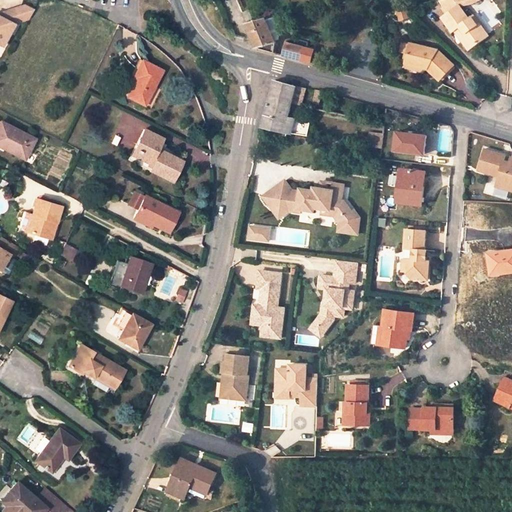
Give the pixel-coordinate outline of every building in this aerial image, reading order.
[(460,4),(457,0),(441,0),(449,11),(460,4)] [(460,4),(449,11),(443,15),(451,28),(454,27),(459,23),(464,31),(460,34),(468,47),(478,40),(476,35),(482,31),(477,23),(478,19),(474,13),(469,17),(461,5),(460,4)] [(27,19),(24,7),(8,11),(12,23),(27,19)] [(27,19),(29,20),(33,11),(24,7),(27,19)] [(0,47),(2,49),(14,25),(12,23),(8,11),(0,13),(0,47)] [(266,19),(266,17),(247,22),(258,47),(275,52),(276,43),(275,41),(266,19)] [(266,19),(275,41),(279,39),(280,36),(278,31),(279,29),(274,17),(266,19)] [(478,40),(488,33),(478,19),(477,23),(482,31),(476,35),(478,40)] [(459,23),(454,27),(460,34),(464,31),(459,23)] [(284,54),(301,59),(304,47),(287,42),(285,47),(285,46),(284,50),(284,54)] [(421,62),(425,63),(426,65),(427,66),(440,77),(454,63),(438,47),(411,42),(406,61),(409,61),(421,64),(421,62)] [(304,47),(301,59),(312,62),(315,49),(305,47),(304,47)] [(145,105),(163,70),(143,60),(138,69),(134,77),(137,78),(128,96),(145,105)] [(292,100),(296,85),(276,80),(272,94),(292,100)] [(320,103),(322,91),(316,89),(314,99),(316,99),(316,102),(320,103)] [(288,115),(292,101),(292,100),(272,94),(263,125),(284,131),(308,135),(312,119),(288,115)] [(112,140),(130,147),(140,121),(122,114),(112,140)] [(0,124),(0,141),(6,144),(4,148),(25,159),(35,139),(2,121),(0,124)] [(173,181),(183,161),(159,148),(163,139),(144,129),(131,154),(151,164),(148,169),(173,181)] [(425,153),(427,134),(398,131),(396,149),(425,153)] [(369,145),(383,147),(385,133),(371,132),(369,145)] [(506,155),(484,149),(477,171),(497,178),(494,187),(511,192),(511,157),(510,157),(508,163),(504,162),(506,155)] [(427,171),(402,168),(398,201),(422,204),(427,171)] [(286,180),(264,196),(281,218),(290,212),(298,213),(298,208),(314,212),(315,207),(330,210),(332,212),(340,223),(340,232),(357,234),(360,218),(355,211),(353,212),(345,201),(342,201),(344,184),(322,181),(321,188),(315,187),(314,190),(301,188),(300,192),(294,191),(286,180)] [(151,227),(152,224),(168,233),(179,212),(145,195),(134,218),(151,227)] [(62,206),(37,199),(32,215),(36,216),(31,233),(52,239),(62,206)] [(30,214),(25,231),(31,233),(36,216),(32,215),(30,214)] [(269,242),(271,226),(248,225),(246,241),(269,242)] [(407,258),(406,270),(412,278),(428,279),(430,260),(427,260),(427,257),(425,256),(425,250),(426,231),(407,229),(406,249),(414,250),(413,258),(407,258)] [(15,255),(20,247),(4,238),(0,244),(0,269),(3,271),(13,254),(15,255)] [(64,245),(59,254),(69,261),(75,251),(64,245)] [(492,273),(511,270),(511,248),(489,252),(492,273)] [(142,293),(143,288),(152,262),(131,255),(128,264),(117,261),(109,285),(120,288),(120,287),(142,293)] [(355,271),(356,262),(336,259),(335,269),(355,271)] [(317,322),(327,330),(334,321),(335,315),(344,315),(345,306),(351,307),(353,291),(347,290),(348,282),(354,282),(355,271),(335,269),(334,275),(333,281),(328,280),(327,287),(326,298),(330,299),(329,305),(323,305),(322,314),(317,322)] [(262,335),(266,335),(278,336),(281,309),(274,308),(278,273),(258,270),(256,288),(261,289),(260,300),(264,301),(264,306),(255,305),(253,318),(260,319),(259,325),(263,326),(262,335)] [(319,286),(327,287),(328,280),(333,281),(334,275),(320,274),(319,286)] [(181,289),(177,300),(181,302),(186,291),(181,289)] [(0,326),(12,301),(0,294),(0,326)] [(124,328),(119,338),(138,348),(151,324),(123,308),(114,323),(124,328)] [(409,329),(412,330),(413,330),(415,314),(386,309),(383,325),(386,326),(383,345),(406,348),(408,338),(409,329)] [(312,327),(323,336),(327,330),(317,322),(312,327)] [(386,326),(383,325),(374,324),(371,343),(383,345),(386,326)] [(69,366),(82,345),(79,343),(67,365),(69,366)] [(115,386),(125,370),(82,345),(69,366),(82,374),(84,370),(95,376),(96,375),(115,386)] [(227,354),(224,377),(221,377),(220,386),(225,387),(224,397),(244,399),(248,375),(246,375),(248,356),(227,354)] [(302,406),(318,406),(318,404),(318,376),(319,374),(313,374),(314,378),(309,378),(308,365),(291,365),(291,368),(277,368),(277,392),(290,391),(290,387),(294,387),(294,396),(302,396),(302,406)] [(94,378),(114,389),(115,386),(96,375),(95,376),(94,378)] [(511,402),(511,380),(506,377),(495,399),(510,406),(511,402)] [(348,412),(345,412),(345,423),(370,423),(370,413),(368,413),(368,403),(369,402),(369,385),(348,385),(348,402),(348,412)] [(432,429),(454,430),(454,408),(436,408),(425,407),(425,409),(410,409),(410,428),(432,429)] [(325,417),(317,417),(317,428),(324,429),(325,417)] [(52,471),(62,457),(67,460),(79,444),(58,428),(35,460),(52,471)] [(200,466),(184,459),(182,464),(198,471),(200,466)] [(218,473),(200,466),(198,471),(182,464),(169,491),(186,498),(192,487),(209,494),(211,489),(218,473)] [(67,511),(71,508),(47,488),(37,499),(17,482),(0,501),(6,506),(1,511),(2,511),(67,511)] [(189,493),(206,500),(209,494),(192,487),(189,493)]
